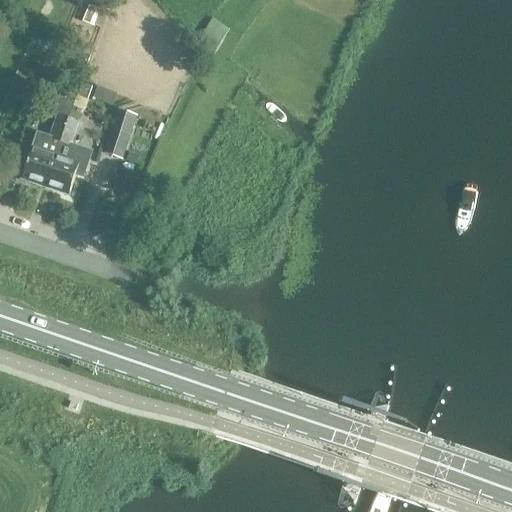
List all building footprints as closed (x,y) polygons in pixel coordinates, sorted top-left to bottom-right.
[(215,54),(229,32),(216,22),(200,48),(215,54)] [(58,116),(69,120),(76,96),(55,89),(49,110),(59,113),(58,116)] [(22,182),(45,190),(70,120),(58,116),(52,137),(39,132),(22,182)] [(122,163),(136,122),(118,116),(104,156),(122,163)] [(80,124),(70,120),(45,190),(69,198),(76,178),(83,180),(92,155),(72,148),(80,124)] [(296,398),(286,425),(278,451),(278,454),(280,456),(282,456),(284,454),(302,400),(302,398),(300,396),(298,396),(296,398)] [(369,409),(356,447),(342,487),(343,489),(352,499),(354,502),(356,500),(387,411),(387,408),(386,406),(369,409)] [(423,441),(413,469),(404,495),(404,497),(406,499),(409,499),(410,498),(429,444),(429,441),(427,439),(425,440),(423,441)] [(491,464),(481,491),(473,511),(480,511),(497,466),(497,463),(495,462),(492,462),(491,464)]
